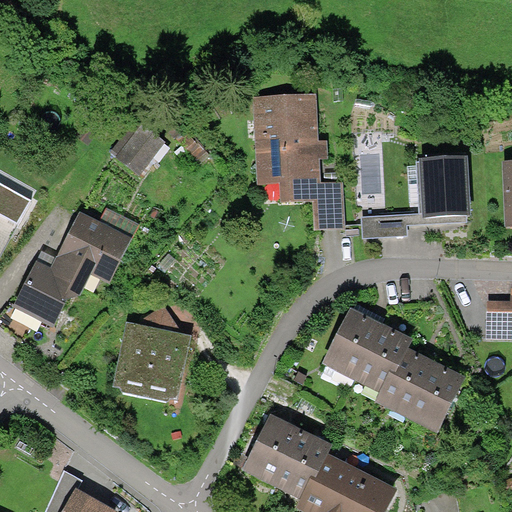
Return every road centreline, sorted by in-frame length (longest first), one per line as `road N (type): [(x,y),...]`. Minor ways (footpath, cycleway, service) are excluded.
road 1 (residential): [(511,273),(353,277),(313,299),(279,340),(186,511)]
road 2 (residential): [(14,379),(183,511)]
